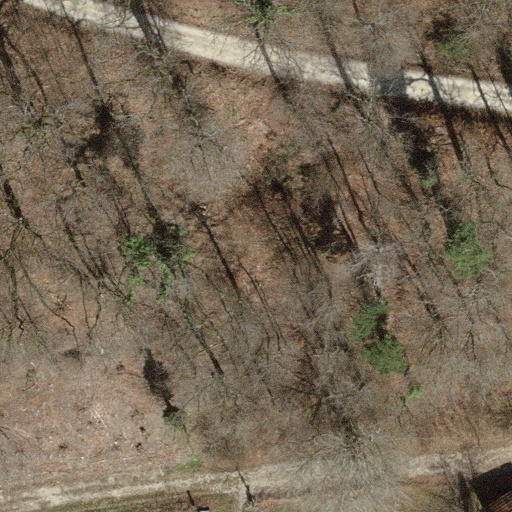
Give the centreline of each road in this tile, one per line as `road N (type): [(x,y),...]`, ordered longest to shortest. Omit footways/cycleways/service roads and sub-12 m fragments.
road 1 (track): [(511,97),(285,70),(57,0)]
road 2 (track): [(511,460),(187,511)]
